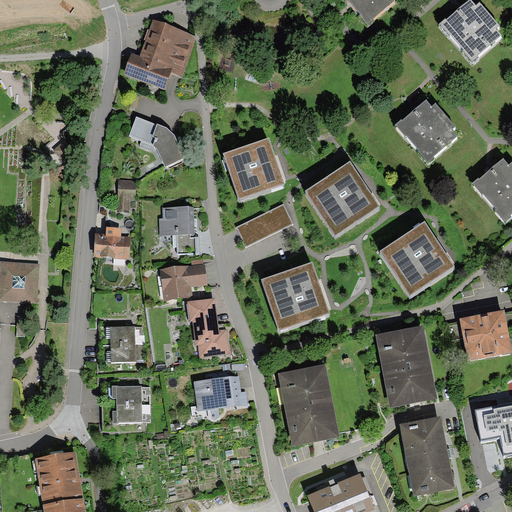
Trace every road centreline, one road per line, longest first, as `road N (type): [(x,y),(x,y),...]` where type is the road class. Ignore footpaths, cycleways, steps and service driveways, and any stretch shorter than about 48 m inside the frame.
road 1 (residential): [(188,0),(226,287),(252,352),(265,419)]
road 2 (residential): [(113,23),(112,73),(88,195),(71,417)]
